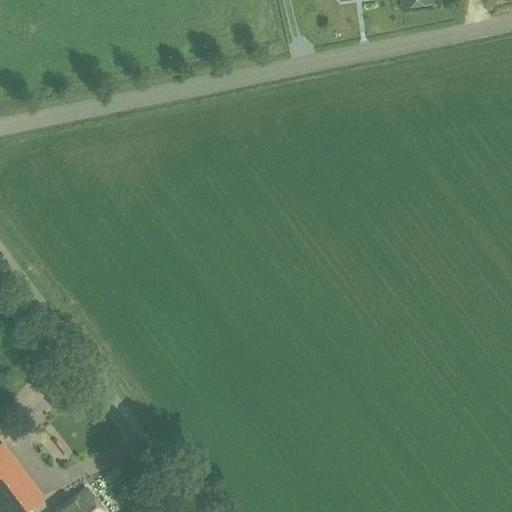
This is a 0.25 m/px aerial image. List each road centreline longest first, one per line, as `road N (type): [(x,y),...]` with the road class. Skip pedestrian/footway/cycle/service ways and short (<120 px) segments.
road 1 (unclassified): [(0,126),(511,22)]
road 2 (unclassified): [(191,511),(0,257)]
